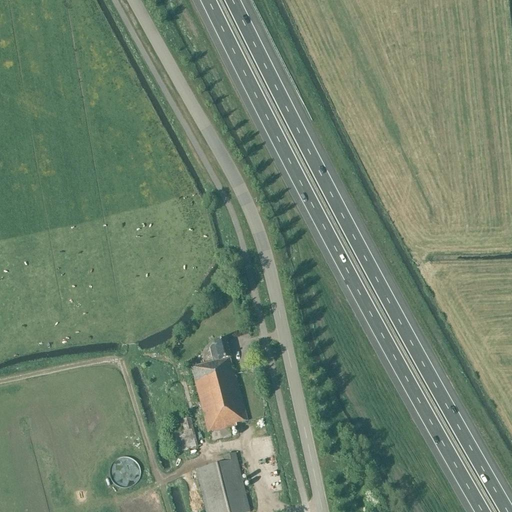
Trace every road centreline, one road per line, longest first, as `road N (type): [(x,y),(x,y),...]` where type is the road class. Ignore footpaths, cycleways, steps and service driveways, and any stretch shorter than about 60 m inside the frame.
road 1 (motorway): [(204,0),(335,259),(479,511)]
road 2 (motorway): [(511,507),(239,0)]
road 3 (tertiary): [(322,511),(264,243),(133,0)]
